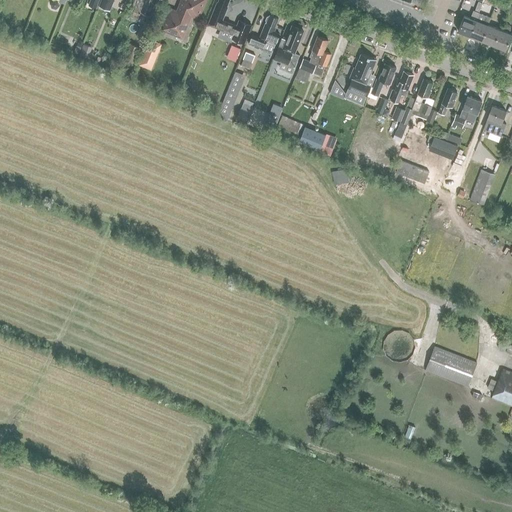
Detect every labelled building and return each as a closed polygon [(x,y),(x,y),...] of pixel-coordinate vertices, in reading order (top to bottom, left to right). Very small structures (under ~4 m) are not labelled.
[(55,9),(58,6),(58,2),(53,0),(50,3),(51,8),(55,9)] [(96,8),(99,0),(90,0),(88,5),(96,8)] [(101,0),(99,6),(109,11),(113,0),(101,0)] [(138,0),(136,10),(154,14),(157,0),(138,0)] [(180,0),(179,4),(180,4),(177,13),(170,10),(162,29),(181,37),(190,14),(198,17),(204,0),(180,0)] [(230,38),(237,40),(242,43),(249,24),(238,19),(235,25),(222,19),(227,7),(226,7),(228,0),(218,0),(218,3),(217,2),(209,23),(232,32),(230,38)] [(497,7),(506,11),(508,6),(499,2),(497,7)] [(458,31),(470,36),(475,20),(479,12),(473,10),(471,15),(472,16),(471,18),(464,16),(458,31)] [(259,38),(252,35),(248,44),(262,50),(262,51),(271,55),(279,34),(274,32),(275,28),(274,27),(278,18),(269,15),(266,17),(265,20),(266,23),(265,23),(259,38)] [(470,36),(481,40),(487,25),(490,17),(485,15),(482,23),(475,20),(470,36)] [(144,39),(150,24),(142,20),(136,36),(144,39)] [(481,40),(493,45),(499,29),(487,25),(481,40)] [(299,43),(301,40),(300,38),(303,30),(292,26),(283,48),(278,46),(273,59),(294,67),(293,69),(294,69),(299,55),(294,53),(297,44),(299,43)] [(511,34),(499,29),(493,45),(505,50),(511,34)] [(318,62),(326,65),(330,54),(323,51),(328,40),(317,36),(312,50),(309,57),(311,57),(309,61),(316,63),(318,64),(318,62)] [(121,61),(134,66),(141,47),(128,43),(121,61)] [(228,57),(238,60),(243,47),(233,43),(228,57)] [(254,55),(245,51),(242,58),(243,58),(240,65),(249,68),(251,62),(254,55)] [(145,52),(141,63),(152,68),(156,56),(145,52)] [(347,89),(344,97),(363,105),(366,96),(371,86),(364,84),(368,73),(370,74),(373,67),(375,60),(372,58),(361,54),(356,68),(354,67),(352,73),(350,79),(352,79),(348,89),(347,89)] [(316,63),(309,61),(302,58),(295,78),(305,82),(309,72),(312,73),(316,63)] [(374,86),(373,85),(370,93),(378,96),(383,81),(390,83),(396,67),(384,63),(378,79),(377,78),(374,86)] [(219,112),(229,116),(245,75),(235,71),(219,112)] [(388,99),(397,102),(401,92),(406,94),(411,82),(410,82),(413,74),(404,71),(401,78),(400,78),(397,85),(394,91),(392,90),(388,99)] [(428,98),(431,90),(430,89),(432,82),(424,78),(415,100),(410,98),(400,121),(407,124),(413,109),(412,109),(412,108),(428,115),(431,106),(421,102),(423,96),(428,98)] [(183,90),(190,93),(191,89),(190,85),(186,83),(183,90)] [(196,98),(219,98),(219,86),(196,87),(196,98)] [(444,115),(447,105),(452,107),(455,99),(454,99),(456,91),(448,88),(438,112),(444,115)] [(462,108),(459,116),(455,115),(450,126),(455,128),(456,125),(462,127),(465,118),(473,122),(481,101),(467,96),(462,108)] [(381,97),(376,111),(382,114),(387,100),(381,97)] [(273,103),(265,124),(274,128),(282,107),(273,103)] [(485,125),(483,129),(500,136),(505,123),(501,121),(505,110),(502,109),(492,105),(488,117),(485,125)] [(405,110),(398,107),(393,118),(400,121),(405,110)] [(246,123),(250,112),(239,108),(235,119),(246,123)] [(426,121),(432,123),(436,111),(430,109),(426,121)] [(298,136),(297,136),(302,124),(282,115),(275,132),(296,141),(298,136)] [(305,126),(298,142),(319,151),(326,135),(312,129),(305,126)] [(456,157),(460,144),(435,136),(431,150),(456,157)] [(495,155),(502,157),(505,146),(497,144),(495,155)] [(348,168),(334,171),(337,184),(351,181),(348,168)] [(494,175),(481,169),(470,198),(484,203),(494,175)] [(460,189),(457,195),(462,198),(465,192),(460,189)] [(380,340),(379,344),(380,349),(382,354),(385,358),(389,360),(394,361),(399,361),(404,359),(408,355),(410,351),(411,346),(411,341),(409,337),(405,333),(401,330),(396,329),(391,330),(386,332),(383,335),(380,340)] [(501,351),(502,351),(503,351),(504,350),(505,350),(505,349),(505,348),(506,348),(506,347),(506,346),(505,345),(505,344),(504,344),(504,343),(503,343),(502,343),(501,343),(500,343),(499,343),(498,344),(497,345),(497,346),(497,347),(497,348),(498,349),(498,350),(499,350),(499,351),(500,351),(501,351)] [(425,369),(467,385),(476,362),(434,346),(425,369)] [(511,372),(502,368),(497,381),(491,378),(487,387),(494,390),(491,398),(511,406),(511,372)] [(406,435),(413,437),(416,426),(410,424),(406,435)]
